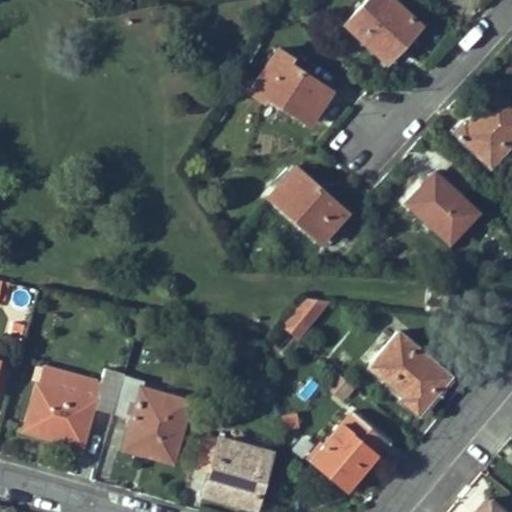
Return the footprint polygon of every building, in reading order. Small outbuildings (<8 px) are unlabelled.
[(392,0),(365,0),(344,22),(383,59),(418,24),(392,0)] [(308,122),(324,96),(299,79),(302,73),(286,63),(290,57),(276,49),(249,91),(261,99),(264,94),(308,122)] [(302,73),(299,79),(324,96),(328,90),(302,73)] [(511,140),(511,106),(496,91),(466,123),(463,121),(453,132),(489,166),(511,140)] [(294,167),(268,196),(318,241),(345,212),(294,167)] [(433,173),(405,203),(424,221),(426,218),(447,238),(473,211),(433,173)] [(441,315),(443,296),(425,294),(423,313),(441,315)] [(303,297),(281,325),(297,338),(329,300),(303,297)] [(416,415),(436,392),(421,380),(433,364),(396,333),(368,366),(401,394),(397,399),(416,415)] [(433,364),(421,380),(436,392),(448,377),(433,364)] [(24,429),(82,445),(92,407),(113,413),(123,376),(105,371),(100,390),(55,378),(52,388),(36,384),(24,429)] [(113,413),(132,419),(126,441),(152,447),(150,456),(173,462),(189,401),(141,387),(143,381),(123,376),(113,413)] [(337,466),(353,480),(387,441),(352,411),(324,445),(310,461),(328,476),(337,466)] [(252,505),(267,454),(200,434),(191,464),(211,470),(205,491),(252,505)] [(305,457),(310,461),(324,445),(318,440),(305,457)] [(124,449),(150,456),(152,447),(126,441),(124,449)] [(353,480),(337,466),(328,476),(345,490),(353,480)] [(499,511),(487,501),(477,511),(499,511)]
